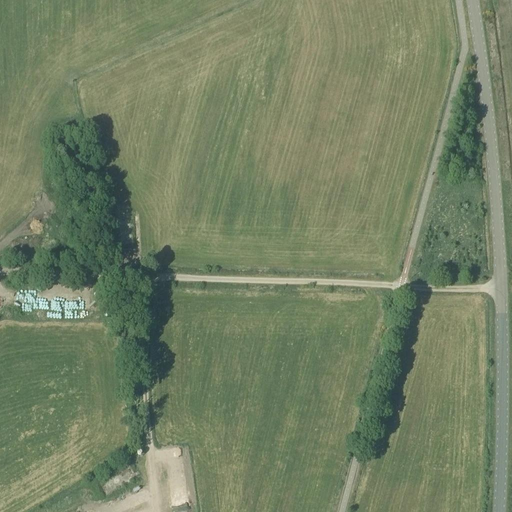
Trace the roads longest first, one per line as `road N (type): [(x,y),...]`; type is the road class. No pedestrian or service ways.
road 1 (tertiary): [(472,0),(501,288),(498,511)]
road 2 (track): [(501,288),(0,271)]
